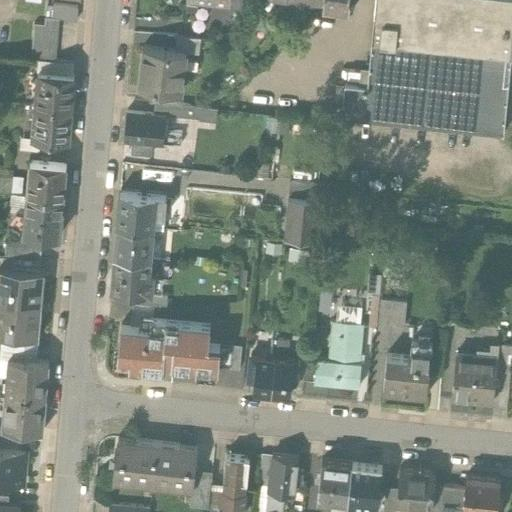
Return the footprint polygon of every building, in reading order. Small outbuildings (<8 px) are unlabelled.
[(185,0),(185,8),(196,9),(197,0),(185,0)] [(511,0),(375,0),(367,85),(344,82),(340,118),(504,134),(511,56),(511,0)] [(56,2),(54,16),(60,17),(77,19),(80,5),(56,2)] [(274,16),(282,25),(299,11),(291,2),(274,16)] [(32,55),(41,57),(56,59),(60,17),(54,16),(47,15),(46,23),(36,21),(32,55)] [(175,34),(174,48),(186,50),(186,51),(198,52),(200,37),(175,34)] [(174,48),(142,44),(137,85),(181,90),(186,51),(186,50),(174,48)] [(41,57),(40,71),(76,74),(78,61),(56,59),(41,57)] [(40,71),(37,105),(73,108),(76,74),(40,71)] [(217,108),(153,100),(152,113),(166,114),(215,119),(217,108)] [(70,140),(73,108),(37,105),(35,105),(32,137),(42,138),(70,140)] [(152,113),(127,110),(124,139),(131,139),(130,152),(151,154),(152,141),(180,145),(181,132),(164,131),(166,114),(152,113)] [(21,136),(20,147),(41,149),(42,138),(32,137),(21,136)] [(31,161),(28,192),(65,196),(67,164),(31,161)] [(61,234),(65,196),(28,192),(28,194),(11,192),(9,207),(6,211),(13,215),(8,221),(21,230),(26,230),(26,232),(61,234)] [(119,192),(116,226),(154,229),(155,214),(164,215),(165,196),(119,192)] [(319,201),(287,198),(284,239),(315,242),(319,201)] [(116,226),(113,254),(151,257),(154,229),(116,226)] [(42,260),(43,245),(6,242),(5,256),(14,257),(42,260)] [(171,259),(151,257),(113,254),(111,289),(121,290),(121,291),(137,292),(137,291),(154,293),(156,271),(152,271),(152,263),(170,265),(171,259)] [(0,255),(0,267),(13,269),(14,257),(5,256),(0,255)] [(0,300),(42,304),(45,272),(13,269),(0,267),(0,300)] [(137,292),(137,303),(154,304),(165,306),(166,293),(154,293),(137,291),(137,292)] [(404,324),(408,300),(381,296),(377,320),(404,324)] [(39,337),(42,304),(0,300),(0,333),(36,337),(39,337)] [(153,318),(154,304),(137,303),(132,302),(130,326),(150,327),(151,318),(153,318)] [(338,302),(337,316),(357,317),(358,303),(338,302)] [(162,367),(163,362),(216,367),(218,343),(207,342),(208,323),(153,318),(151,318),(150,327),(130,326),(120,325),(117,363),(162,367)] [(333,336),(330,359),(315,358),(313,382),(358,387),(363,323),(331,320),(329,336),(333,336)] [(33,360),(36,337),(0,333),(0,357),(9,359),(9,357),(33,360)] [(385,352),(381,391),(426,395),(431,341),(410,339),(409,354),(385,352)] [(239,345),(218,343),(216,367),(237,369),(239,345)] [(496,372),(510,373),(511,350),(511,346),(497,346),(496,358),(497,358),(496,372)] [(455,354),(452,397),(494,401),(496,372),(497,358),(496,358),(493,358),(494,351),(476,349),(476,355),(455,354)] [(253,392),(270,394),(274,358),(250,356),(248,368),(250,368),(248,387),(253,387),(253,392)] [(9,359),(5,393),(46,396),(48,360),(33,360),(9,357),(9,359)] [(313,384),(313,382),(315,358),(305,357),(302,383),(313,384)] [(298,360),(274,358),(270,394),(289,396),(290,390),(294,391),(296,371),(297,371),(298,360)] [(43,430),(46,396),(5,393),(2,427),(43,430)] [(114,480),(153,485),(157,442),(119,437),(114,480)] [(200,446),(157,442),(153,485),(193,490),(194,490),(197,467),(200,446)] [(22,483),(25,451),(0,449),(0,481),(10,482),(22,483)] [(258,478),(269,478),(272,454),(260,453),(258,478)] [(222,491),(221,491),(219,511),(242,511),(245,493),(244,493),(245,483),(246,483),(248,457),(225,454),(222,480),(223,480),(222,491)] [(269,478),(266,511),(275,511),(281,511),(284,491),(295,492),(295,483),(300,483),(301,468),(297,467),(298,457),(272,454),(269,478)] [(317,498),(348,502),(349,502),(353,463),(321,459),(317,498)] [(380,466),(353,463),(349,502),(355,503),(375,505),(380,466)] [(212,469),(197,467),(194,490),(193,490),(192,506),(208,508),(210,490),(212,469)] [(430,511),(431,508),(432,508),(435,485),(436,472),(400,468),(397,495),(396,505),(397,505),(396,511),(430,511)] [(466,476),(465,488),(462,511),(463,511),(496,511),(500,479),(466,476)] [(0,493),(9,495),(10,482),(0,481),(0,493)] [(465,488),(435,485),(432,508),(431,508),(430,511),(454,511),(455,511),(462,511),(465,488)] [(219,511),(221,491),(210,490),(208,508),(207,511),(219,511)] [(305,511),(314,511),(316,493),(308,492),(305,511)] [(0,504),(8,505),(9,495),(0,493),(0,504)] [(382,511),(396,511),(397,505),(396,505),(397,495),(385,494),(382,511)] [(360,511),(361,511),(355,503),(349,502),(348,502),(346,511),(360,511)] [(150,511),(151,506),(111,503),(109,511),(150,511)]
